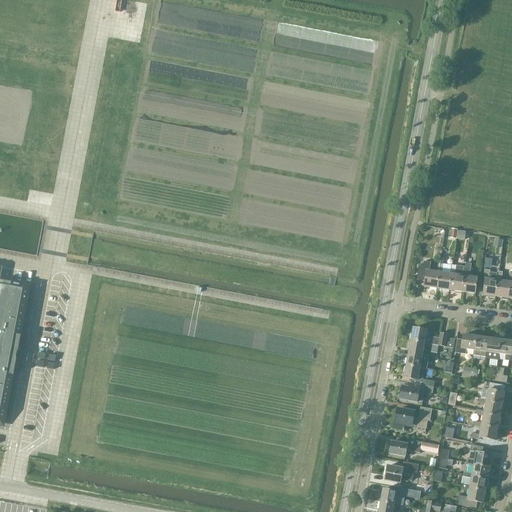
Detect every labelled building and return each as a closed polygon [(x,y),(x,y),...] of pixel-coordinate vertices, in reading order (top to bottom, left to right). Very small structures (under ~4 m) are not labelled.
[(465,232),(458,231),(456,239),(464,240),(465,232)] [(503,238),(494,236),(493,245),(502,246),(503,238)] [(438,273),(436,273),(429,272),(430,262),(423,262),(423,266),(418,265),(416,280),(424,282),(423,288),(436,289),(438,273)] [(448,291),(450,275),(449,275),(450,266),(443,265),(443,264),(437,263),(436,273),(438,273),(436,289),(448,291)] [(463,267),(462,277),(463,277),(461,293),(474,294),(476,279),(469,278),(471,264),(465,263),(464,267),(463,267)] [(461,293),(463,277),(462,277),(463,267),(455,266),(450,265),(450,266),(449,275),(450,275),(448,291),(461,293)] [(18,336),(27,287),(11,284),(11,283),(0,281),(0,278),(2,267),(0,266),(0,424),(1,424),(11,375),(13,376),(16,360),(17,360),(18,360),(18,359),(19,359),(19,358),(20,358),(20,357),(20,356),(20,355),(20,354),(19,353),(18,353),(18,352),(21,337),(18,336)] [(495,297),(497,282),(495,281),(496,273),(488,272),(489,271),(484,270),(483,280),(484,280),(482,296),(488,297),(489,298),(494,299),(495,297)] [(510,283),(508,283),(500,282),(501,273),(496,272),(496,273),(495,281),(497,282),(495,297),(501,298),(502,300),(507,300),(508,299),(510,283)] [(412,328),(410,341),(423,344),(431,345),(432,338),(429,338),(430,333),(426,332),(426,331),(412,328)] [(438,339),(433,338),(432,338),(431,345),(437,347),(437,346),(445,347),(447,335),(440,334),(438,339)] [(472,351),(474,337),(473,334),(469,334),(468,336),(462,335),(461,340),(456,340),(454,353),(459,354),(465,355),(466,350),(472,351)] [(486,353),(487,339),(474,337),(472,351),(473,351),(472,356),(485,358),(486,353)] [(498,354),(500,340),(487,339),(486,353),(485,358),(497,359),(498,354)] [(511,346),(511,341),(500,340),(498,354),(505,355),(504,360),(510,361),(511,361),(511,348),(511,349),(511,346)] [(422,350),(423,344),(410,341),(407,353),(425,357),(425,356),(426,351),(422,350)] [(428,357),(425,356),(425,357),(407,353),(405,366),(419,368),(426,370),(428,357)] [(418,375),(419,368),(405,366),(403,378),(411,380),(411,383),(433,387),(434,381),(423,379),(424,376),(418,375)] [(504,369),(496,368),(494,382),(506,383),(507,377),(503,376),(504,369)] [(459,378),(453,377),(451,384),(458,385),(459,378)] [(401,387),(401,389),(399,389),(398,395),(399,395),(398,400),(415,403),(416,402),(421,403),(424,392),(432,394),(433,387),(411,383),(409,383),(408,388),(401,387)] [(477,403),(485,404),(485,402),(501,405),(505,386),(489,383),(487,390),(482,389),(480,398),(477,398),(477,403)] [(457,394),(449,393),(447,405),(454,407),(457,394)] [(499,417),(501,405),(485,402),(485,404),(483,412),(475,410),(474,415),(482,416),(483,414),(499,417)] [(429,421),(431,409),(420,407),(416,426),(425,428),(426,420),(429,421)] [(410,426),(413,412),(397,409),(393,429),(403,431),(404,425),(410,426)] [(496,429),(499,417),(483,414),(482,416),(481,423),(473,422),(472,427),(480,428),(481,426),(496,429)] [(494,441),(496,429),(481,426),(480,428),(479,435),(471,434),(470,438),(479,440),(479,438),(494,441)] [(454,429),(446,428),(444,438),(452,439),(454,429)] [(437,454),(438,446),(421,443),(421,442),(408,440),(407,445),(391,441),(388,454),(404,457),(405,451),(420,453),(420,451),(437,454)] [(464,466),(473,467),(473,465),(489,468),(491,456),(481,454),(482,448),(470,445),(469,452),(475,453),(474,463),(465,461),(464,466)] [(447,460),(449,451),(442,450),(440,458),(447,460)] [(445,470),(447,460),(440,458),(438,468),(445,470)] [(415,473),(417,466),(403,464),(402,470),(386,467),(384,480),(400,483),(400,479),(411,481),(412,473),(415,473)] [(487,480),(489,468),(473,465),(473,467),(471,474),(463,473),(462,477),(470,479),(471,476),(487,480)] [(442,473),(435,471),(433,481),(440,482),(442,473)] [(484,492),(487,480),(471,476),(470,479),(469,486),(461,485),(460,489),(468,491),(468,488),(484,492)] [(482,504),(484,492),(468,488),(468,491),(467,498),(458,497),(457,506),(475,509),(476,503),(482,504)] [(382,489),(380,502),(393,504),(396,492),(382,489)] [(391,511),(393,504),(380,502),(377,511),(391,511)] [(426,502),(425,511),(424,511),(433,511),(434,511),(435,511),(439,511),(441,504),(426,502)]
